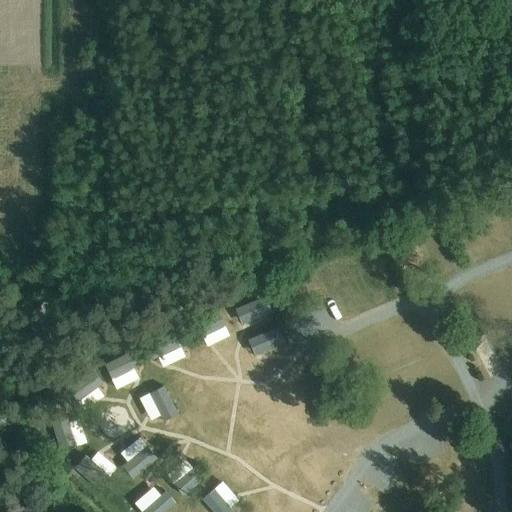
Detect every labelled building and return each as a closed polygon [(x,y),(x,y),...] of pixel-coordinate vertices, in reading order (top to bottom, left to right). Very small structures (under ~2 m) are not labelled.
[(332,260),(320,266),(334,293),(346,288),(332,260)] [(251,293),(226,312),(237,326),(262,306),(251,293)] [(209,343),(222,328),(213,321),(200,335),(209,343)] [(270,321),(239,330),(244,349),(276,339),(270,321)] [(376,328),(361,336),(376,364),(391,356),(376,328)] [(163,364),(175,351),(164,341),(152,354),(163,364)] [(125,361),(100,373),(107,389),(132,376),(125,361)] [(428,364),(418,367),(422,385),(433,382),(428,364)] [(156,380),(130,389),(140,418),(167,408),(156,380)] [(130,430),(109,446),(123,464),(144,448),(130,430)] [(87,444),(66,462),(85,483),(106,464),(87,444)] [(193,494),(211,511),(216,511),(232,495),(211,475),(193,494)] [(131,506),(152,490),(144,480),(123,496),(131,506)] [(158,487),(132,507),(136,511),(146,511),(166,497),(158,487)]
